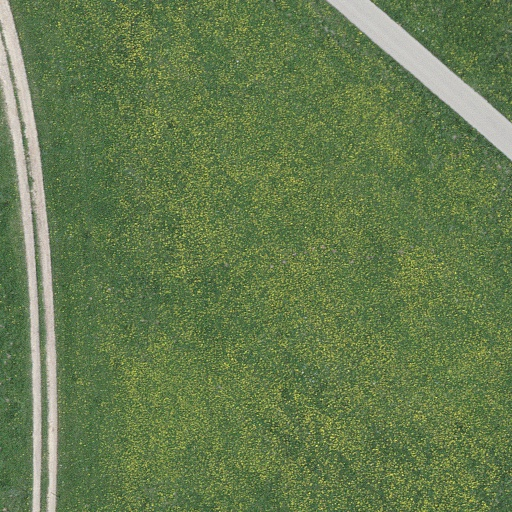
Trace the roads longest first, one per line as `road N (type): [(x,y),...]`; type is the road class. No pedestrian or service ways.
road 1 (track): [(24,511),(30,406),(0,103)]
road 2 (unclassified): [(511,143),(338,0)]
